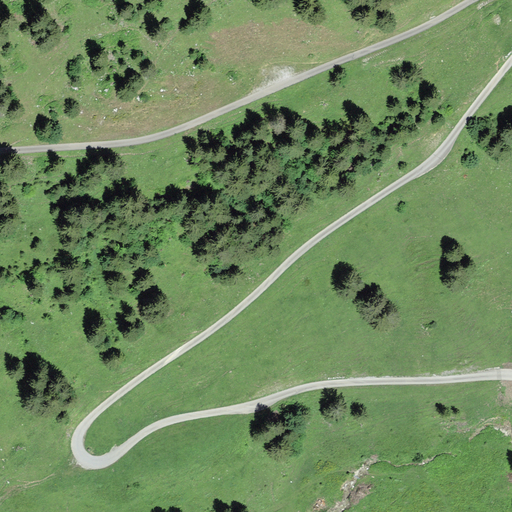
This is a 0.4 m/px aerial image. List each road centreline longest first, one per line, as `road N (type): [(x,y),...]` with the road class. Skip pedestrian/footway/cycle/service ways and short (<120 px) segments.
road 1 (unclassified): [(511,60),(429,163),(335,225),(221,323),(102,407),(78,440),(87,459),(101,461),(167,421),(321,385),(511,375)]
road 2 (unclassified): [(0,150),(171,135),(480,0)]
